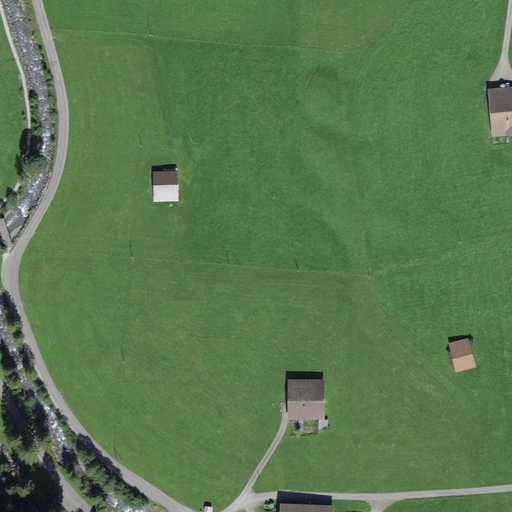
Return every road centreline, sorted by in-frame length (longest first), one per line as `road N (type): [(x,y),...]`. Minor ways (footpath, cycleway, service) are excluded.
road 1 (tertiary): [(35,0),(64,135),(56,180),(12,264),(14,304),(77,427),(176,511)]
road 2 (track): [(511,488),(380,501),(274,496),(233,511)]
road 3 (tertiary): [(84,511),(0,386)]
